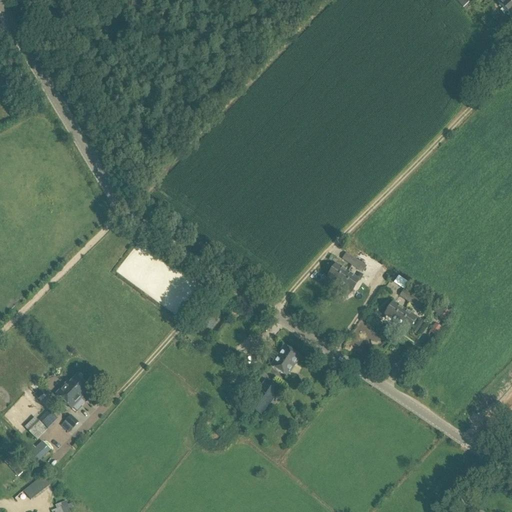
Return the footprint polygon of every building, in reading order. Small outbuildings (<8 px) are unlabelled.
[(511,0),(503,0),(499,3),(506,11),(511,17),(511,0)] [(341,260),(352,266),(356,260),(346,253),(341,260)] [(366,266),(356,260),(352,266),(362,273),(366,266)] [(327,278),(339,286),(347,273),(335,265),(327,278)] [(347,273),(339,286),(351,294),(359,281),(347,273)] [(398,276),(394,283),(404,290),(409,283),(398,276)] [(399,297),(409,304),(414,297),(403,290),(399,297)] [(414,297),(409,304),(419,310),(424,304),(414,297)] [(384,316),(396,324),(405,311),(392,303),(384,316)] [(223,315),(210,304),(194,323),(208,334),(223,315)] [(439,317),(443,320),(450,311),(446,309),(439,317)] [(417,319),(405,311),(396,324),(408,332),(417,319)] [(412,330),(417,334),(423,324),(418,320),(412,330)] [(435,337),(441,328),(435,324),(429,333),(435,337)] [(284,347),(271,367),(288,377),(300,358),(284,347)] [(88,388),(76,377),(68,386),(70,387),(66,391),(62,388),(56,395),(71,410),(78,403),(76,401),(88,388)] [(34,390),(40,385),(35,379),(29,384),(34,390)] [(247,407),(262,418),(280,391),(266,381),(247,407)] [(42,387),(35,394),(34,396),(40,402),(41,400),(48,393),(42,387)] [(79,423),(70,415),(61,426),(68,433),(72,429),(73,430),(79,423)] [(37,420),(26,430),(33,437),(43,427),(37,420)] [(57,424),(53,428),(63,436),(66,432),(57,424)] [(41,443),(35,448),(33,446),(25,453),(36,464),(51,451),(44,443),(43,444),(41,443)] [(31,500),(52,484),(45,475),(24,491),(31,500)] [(69,511),(66,502),(43,511),(69,511)]
